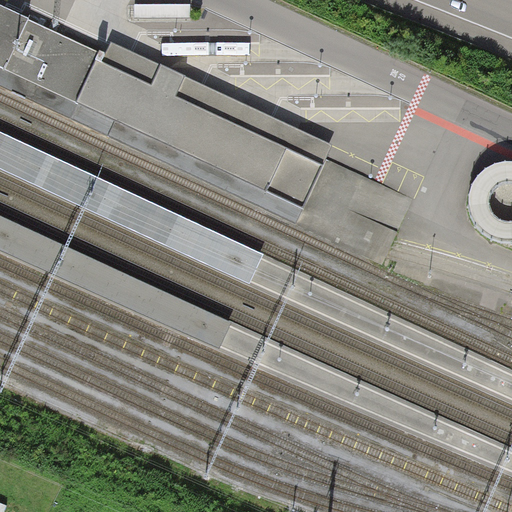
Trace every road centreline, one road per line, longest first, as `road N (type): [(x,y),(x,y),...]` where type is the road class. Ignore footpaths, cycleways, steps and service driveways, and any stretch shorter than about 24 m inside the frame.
road 1 (residential): [(471,112),(286,116),(211,83)]
road 2 (residential): [(328,44),(142,50)]
road 3 (residential): [(396,77),(211,83)]
